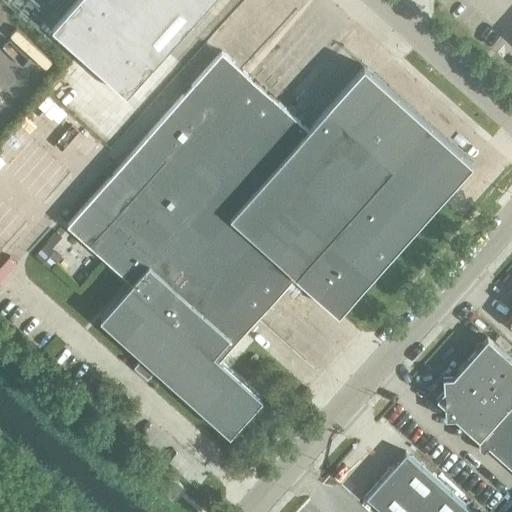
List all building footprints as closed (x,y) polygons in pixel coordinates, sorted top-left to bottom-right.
[(209,0),(75,0),(51,27),(126,93),(209,0)] [(8,5),(0,13),(0,45),(24,19),(8,5)] [(24,19),(0,45),(0,46),(15,60),(39,33),(24,19)] [(39,33),(15,60),(31,74),(55,47),(39,33)] [(47,88),(71,61),(55,47),(31,74),(47,88)] [(171,110),(67,226),(133,283),(100,320),(229,436),(262,398),(219,360),(294,274),(337,312),(470,161),(399,96),(366,66),(309,129),(288,110),(284,106),(251,77),(245,72),(223,52),(180,100),(171,110)] [(511,467),(511,357),(487,335),(443,385),(444,407),(511,467)] [(384,511),(475,511),(406,450),(366,495),(384,511)] [(162,489),(171,497),(182,484),(173,477),(162,489)]
